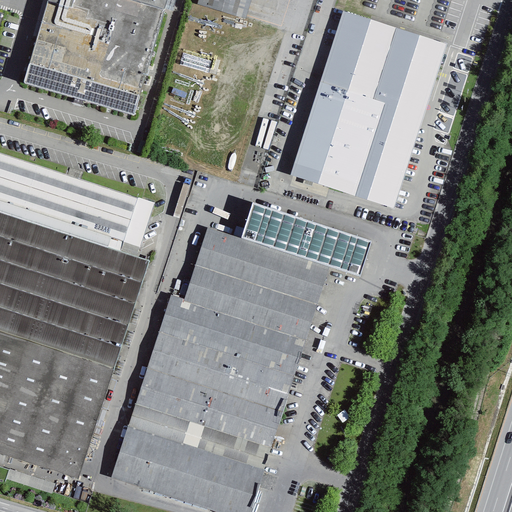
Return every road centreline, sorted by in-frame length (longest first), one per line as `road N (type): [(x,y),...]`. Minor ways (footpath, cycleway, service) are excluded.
road 1 (residential): [(347,511),(509,0)]
road 2 (track): [(443,511),(511,287)]
road 3 (unknown): [(293,0),(292,35),(259,155)]
road 4 (unknown): [(367,0),(496,44)]
